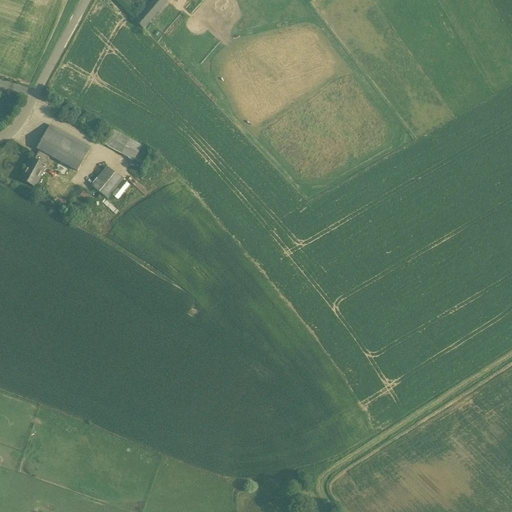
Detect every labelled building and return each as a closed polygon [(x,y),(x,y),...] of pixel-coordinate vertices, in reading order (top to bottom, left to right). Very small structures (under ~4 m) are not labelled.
[(152,0),(151,2),(135,21),(143,29),(168,0),(152,0)] [(36,156),(34,160),(31,159),(20,179),(34,187),(46,167),(44,166),(49,156),(55,160),(77,172),(91,147),(50,125),(36,149),(39,151),(36,156)] [(134,161),(141,165),(149,151),(142,147),(142,146),(113,130),(104,145),(134,161)] [(103,195),(107,199),(123,181),(106,167),(91,185),(103,195)] [(123,181),(111,195),(117,200),(129,186),(123,181)]
